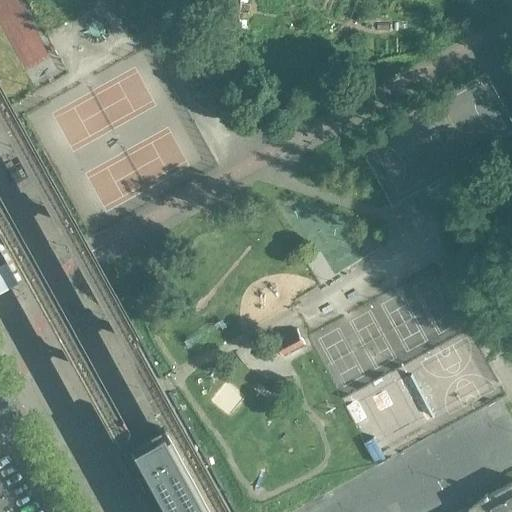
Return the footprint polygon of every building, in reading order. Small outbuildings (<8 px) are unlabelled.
[(0,286),(15,278),(5,259),(0,250),(0,286)] [(438,265),(399,281),(399,288),(406,304),(400,306),(400,319),(422,319),(427,331),(438,331),(420,338),(436,338),(436,349),(461,349),(461,369),(463,373),(475,369),(484,391),(484,369),(491,387),(491,379),(473,336),(454,336),(465,331),(438,265)] [(306,345),(297,328),(276,340),(285,356),(306,345)] [(339,390),(371,383),(365,356),(332,363),(339,390)] [(214,511),(169,430),(139,446),(175,511),(214,511)] [(511,511),(511,481),(490,494),(488,492),(485,494),(486,496),(483,498),(481,499),(479,500),(469,505),(462,510),(457,511),(511,511)]
